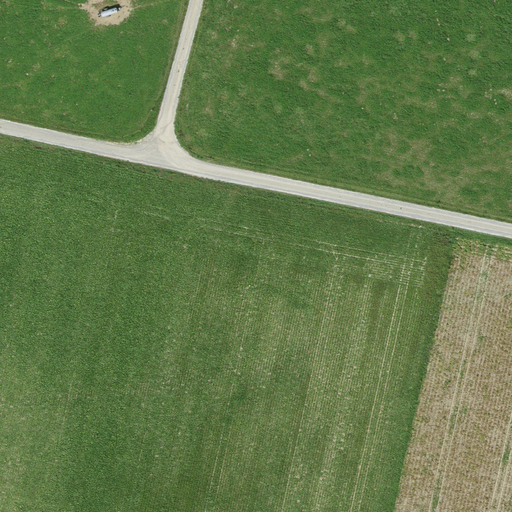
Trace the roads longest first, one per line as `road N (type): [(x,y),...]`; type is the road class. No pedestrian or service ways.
road 1 (track): [(154,161),(511,231)]
road 2 (track): [(197,0),(154,161)]
road 3 (track): [(154,161),(0,130)]
